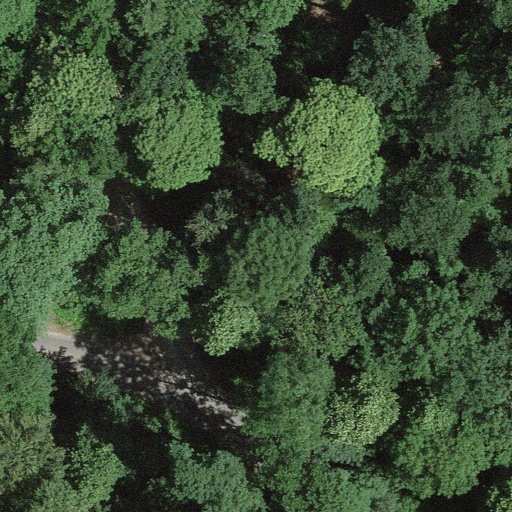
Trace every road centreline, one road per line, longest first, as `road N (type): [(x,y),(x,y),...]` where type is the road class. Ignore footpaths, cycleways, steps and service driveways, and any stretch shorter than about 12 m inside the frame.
road 1 (track): [(364,0),(159,387)]
road 2 (unclassified): [(326,511),(208,413),(159,387),(64,358),(0,352)]
